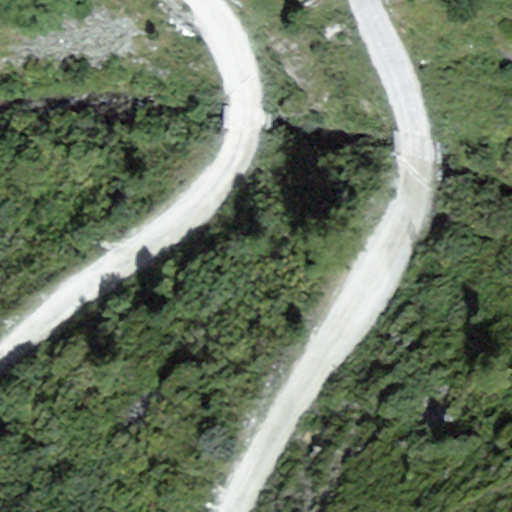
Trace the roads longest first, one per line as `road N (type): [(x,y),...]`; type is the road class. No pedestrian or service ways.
road 1 (track): [(362,0),(406,97),(418,157),(414,201),(232,511)]
road 2 (track): [(0,359),(161,235),(228,169),(240,144),(244,94),(231,42),(202,0)]
